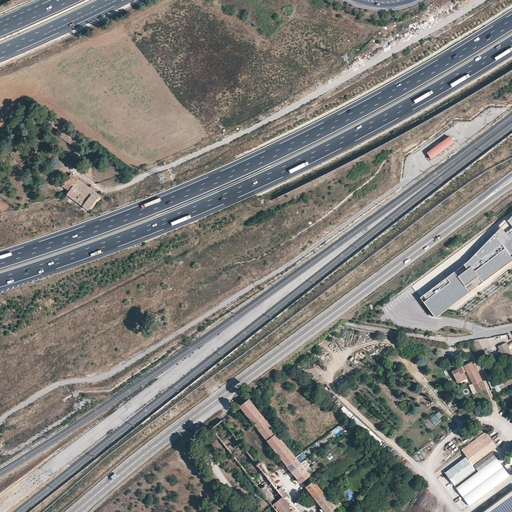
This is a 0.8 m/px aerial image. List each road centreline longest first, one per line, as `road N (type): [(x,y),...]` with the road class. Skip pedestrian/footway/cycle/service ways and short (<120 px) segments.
road 1 (motorway): [(511,21),(263,159),(0,261)]
road 2 (motorway): [(0,280),(269,176),(511,42)]
road 3 (tertiary): [(74,511),(511,179)]
road 4 (unclassified): [(113,191),(248,130),(483,0)]
road 5 (motorway): [(0,51),(111,0)]
